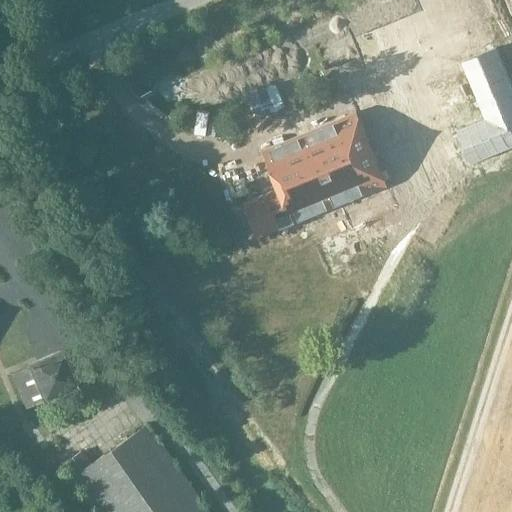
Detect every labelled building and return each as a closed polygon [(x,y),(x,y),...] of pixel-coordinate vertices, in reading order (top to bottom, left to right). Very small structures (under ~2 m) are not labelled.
[(484,118),(456,130),(470,164),(511,147),(511,87),(496,48),(461,62),(479,106),(485,104),(490,116),(484,118)] [(464,126),(446,74),(402,90),(424,153),(459,141),(455,129),(464,126)] [(244,204),(256,234),(277,225),(280,230),(387,185),(358,111),(261,150),(278,189),(244,204)] [(377,256),(387,252),(375,223),(320,247),(332,275),(341,272),(377,256)] [(227,280),(222,256),(189,263),(194,286),(227,280)] [(288,336),(288,320),(270,319),(270,335),(288,336)] [(81,385),(81,384),(89,381),(75,345),(66,349),(65,347),(28,363),(29,365),(11,373),(25,407),(44,399),(44,400),(81,385)] [(62,463),(96,511),(210,511),(148,423),(91,463),(82,449),(62,463)]
